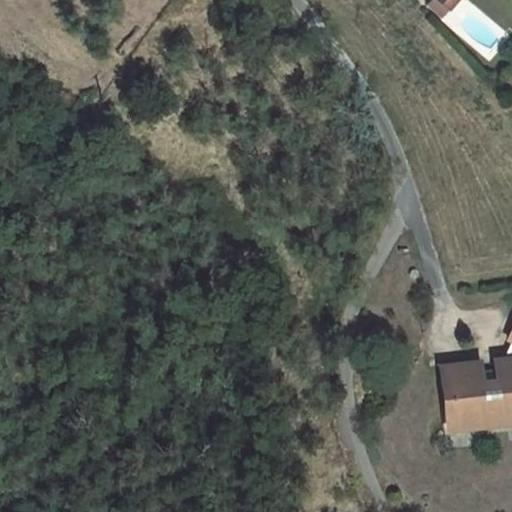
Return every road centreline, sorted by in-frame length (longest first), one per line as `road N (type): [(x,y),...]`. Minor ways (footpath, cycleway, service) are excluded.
road 1 (residential): [(293,0),(382,117),(411,197),(359,290),(344,340),(354,442),(380,511)]
road 2 (unknown): [(411,197),(446,341)]
